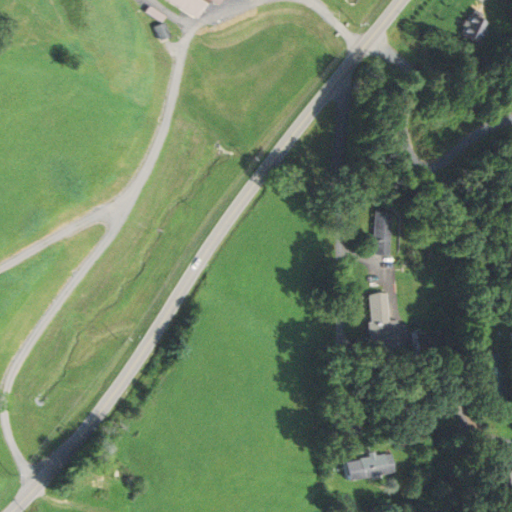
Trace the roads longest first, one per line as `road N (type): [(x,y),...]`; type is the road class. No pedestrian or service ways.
road 1 (tertiary): [(401,0),(246,196),(113,397),(13,511)]
road 2 (residential): [(341,195),(343,418),(366,430),(429,427),(511,442)]
road 3 (residential): [(370,40),(409,70),(405,136),(421,164),(444,163),(511,118)]
